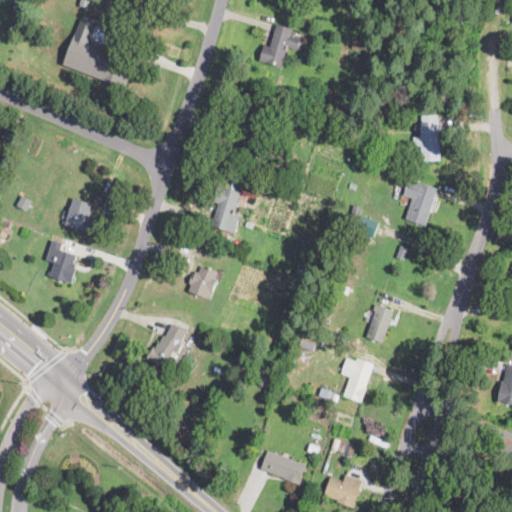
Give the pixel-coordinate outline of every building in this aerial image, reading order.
[(25,0),(21,13),(12,10),(15,0),(25,0)] [(82,16),(63,62),(123,87),(136,56),(91,37),(97,22),(82,16)] [(290,35),(287,45),(281,66),(260,60),(264,43),(269,45),(275,23),(292,28),(290,35)] [(380,25),(378,33),(371,31),(372,24),(380,25)] [(384,97),(380,108),(374,106),(377,95),(384,97)] [(261,133),(259,140),(260,141),(254,157),(231,150),(237,133),(243,134),(247,120),(242,119),(246,104),(268,111),(261,133)] [(438,131),(438,159),(422,159),(422,145),(414,145),(414,136),(421,136),(421,123),(422,122),(422,115),(438,115),(438,131)] [(289,166),(286,176),(272,172),(274,166),(272,166),(274,156),(287,160),(285,164),(289,166)] [(430,209),(425,224),(406,218),(413,197),(404,194),(409,179),(437,189),(430,209)] [(230,225),(228,229),(212,224),(219,203),(214,201),(219,185),(240,192),(230,225)] [(32,199),(28,209),(18,204),(22,194),(32,199)] [(91,225),(89,232),(65,224),(74,197),(93,204),(90,212),(91,212),(89,218),(93,219),(91,225)] [(361,206),(358,221),(351,220),(354,204),(361,206)] [(380,221),(373,237),(368,235),(366,240),(354,236),(362,215),(380,221)] [(61,245),(60,249),(77,254),(74,263),(77,264),(76,267),(78,268),(73,283),(49,275),(50,270),(52,271),(55,262),(47,259),(51,246),(53,246),(54,241),(62,243),(61,245)] [(408,247),(403,259),(397,257),(401,245),(408,247)] [(308,267),(304,279),(294,275),(298,263),(308,267)] [(218,271),(215,278),(219,279),(211,299),(189,290),(192,283),(189,282),(192,273),(195,274),(196,271),(200,272),(203,265),(218,271)] [(375,302),(394,309),(382,341),(363,334),(375,302)] [(186,333),(180,344),(187,347),(179,363),(172,360),(168,367),(147,357),(151,349),(152,349),(153,347),(157,348),(163,334),(166,336),(172,323),(187,330),(186,333)] [(340,330),(338,335),(332,333),(334,327),(340,330)] [(338,349),(336,354),(328,351),(330,346),(338,349)] [(374,368),(362,401),(344,395),(357,357),(375,364),(374,368)] [(511,363),(511,402),(498,400),(502,381),(504,381),(507,363),(511,363)] [(269,378),(265,386),(259,383),(263,375),(269,378)] [(333,389),(330,397),(319,394),(322,385),(333,389)] [(355,445),(353,454),(332,448),(335,438),(355,445)] [(320,446),(318,453),(308,451),(310,443),(320,446)] [(306,463),(299,482),(261,468),(269,449),(306,463)] [(363,480),(360,487),(353,507),(340,503),(341,499),(326,494),(331,476),(343,480),(345,474),(363,480)]
